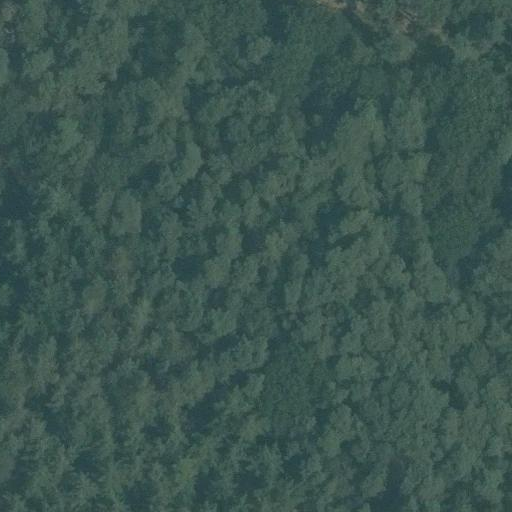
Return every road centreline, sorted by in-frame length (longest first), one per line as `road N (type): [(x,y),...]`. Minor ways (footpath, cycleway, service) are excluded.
road 1 (track): [(277,511),(185,382),(0,157)]
road 2 (track): [(511,120),(496,101),(266,0)]
